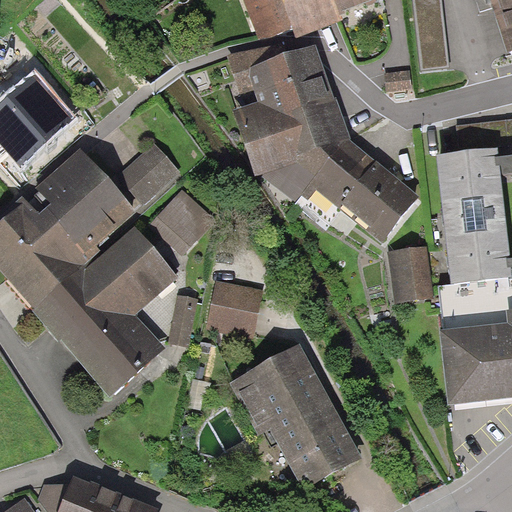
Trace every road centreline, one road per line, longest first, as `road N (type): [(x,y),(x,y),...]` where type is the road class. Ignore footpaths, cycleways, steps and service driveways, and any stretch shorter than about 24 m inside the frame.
road 1 (residential): [(511,86),(403,115),(356,96),(324,42),(233,55),(177,73),(144,95),(0,216)]
road 2 (residential): [(0,322),(82,469)]
